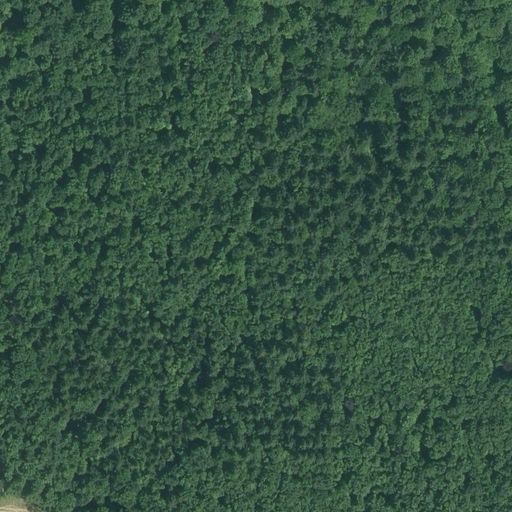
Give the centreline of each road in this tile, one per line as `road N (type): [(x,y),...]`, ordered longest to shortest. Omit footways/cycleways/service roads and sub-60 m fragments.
road 1 (track): [(511,61),(383,13),(314,0)]
road 2 (track): [(0,81),(135,0)]
